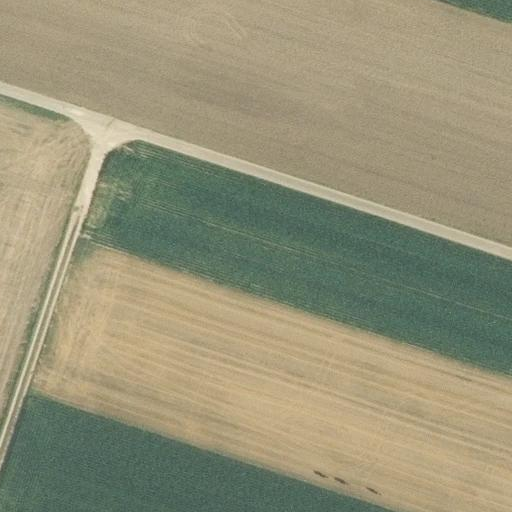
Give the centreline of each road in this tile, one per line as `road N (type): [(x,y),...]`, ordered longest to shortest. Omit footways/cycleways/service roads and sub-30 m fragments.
road 1 (track): [(0,90),(511,255)]
road 2 (track): [(106,124),(0,451)]
